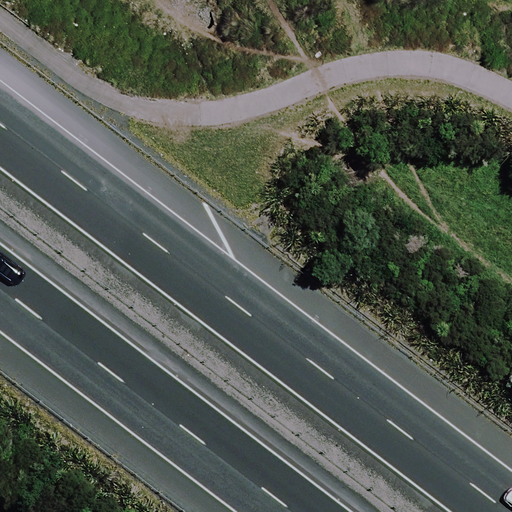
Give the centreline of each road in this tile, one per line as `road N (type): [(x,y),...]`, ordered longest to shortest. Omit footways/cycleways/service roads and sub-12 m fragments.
road 1 (motorway): [(0,185),(440,511)]
road 2 (motorway): [(264,511),(0,312)]
